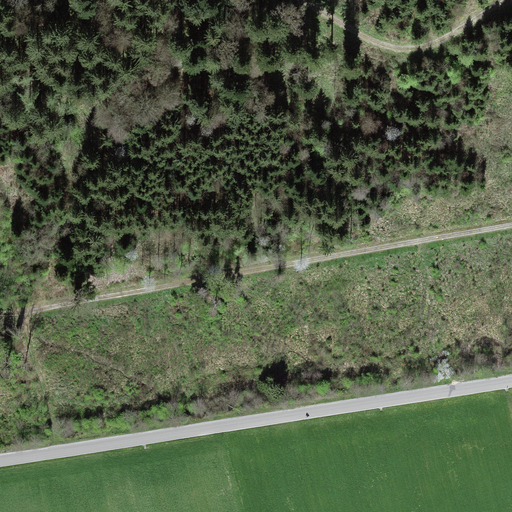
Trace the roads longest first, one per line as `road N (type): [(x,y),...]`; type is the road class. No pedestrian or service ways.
road 1 (unclassified): [(0,460),(511,381)]
road 2 (track): [(511,224),(22,317)]
road 3 (track): [(307,0),(406,49),(510,0)]
road 4 (track): [(0,314),(22,317),(58,451)]
